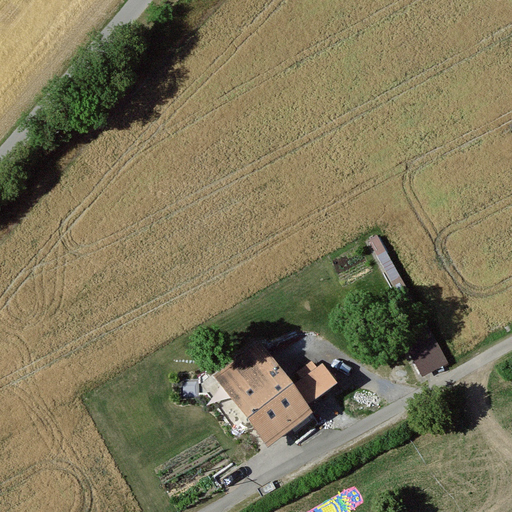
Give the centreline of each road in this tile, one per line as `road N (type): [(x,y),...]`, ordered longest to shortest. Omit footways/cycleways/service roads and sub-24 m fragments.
road 1 (residential): [(511,344),(209,511)]
road 2 (residential): [(142,0),(0,159)]
